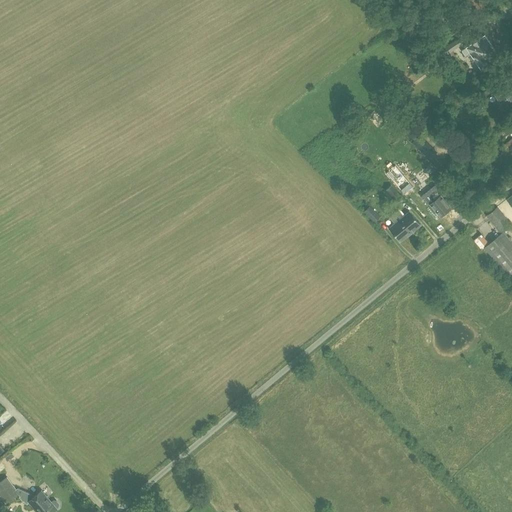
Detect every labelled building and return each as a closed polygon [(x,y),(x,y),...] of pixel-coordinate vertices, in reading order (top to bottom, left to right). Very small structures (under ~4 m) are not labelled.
[(434,49),(441,59),(464,43),(458,34),(456,35),(455,33),(440,43),(441,44),(434,49)] [(479,64),(481,68),(489,63),(486,59),(497,52),(491,43),(490,43),(485,35),(479,38),(478,38),(477,37),(471,41),(472,42),(471,43),(472,43),(466,47),(467,47),(462,51),(466,57),(471,54),(478,64),(479,64)] [(412,48),(418,52),(426,40),(420,36),(412,48)] [(491,89),(502,106),(511,99),(511,77),(508,80),(507,79),(491,89)] [(475,103),(489,94),(484,86),(470,95),(475,103)] [(380,102),(385,111),(395,105),(391,96),(380,102)] [(411,143),(429,161),(437,152),(420,135),(411,143)] [(511,138),(501,147),(507,157),(511,152),(511,138)] [(385,190),(395,202),(401,196),(392,185),(385,190)] [(459,192),(454,186),(448,192),(452,198),(459,192)] [(436,212),(440,217),(451,208),(441,196),(442,195),(437,188),(435,190),(433,188),(422,197),(435,213),(436,212)] [(406,213),(413,209),(409,202),(402,206),(406,213)] [(364,212),(374,222),(380,217),(370,206),(364,212)] [(484,248),(509,278),(511,275),(511,241),(504,232),(511,225),(498,207),(486,216),(500,234),(484,248)] [(392,212),(410,233),(421,225),(410,212),(404,216),(400,212),(399,212),(396,208),(392,212)] [(389,229),(400,242),(410,233),(392,212),(388,215),(392,219),(391,219),(395,224),(389,229)] [(0,425),(3,428),(0,431),(0,440),(1,441),(20,423),(12,414),(0,425)] [(0,482),(0,495),(6,504),(19,494),(7,477),(0,482)] [(59,504),(56,500),(53,500),(51,503),(41,491),(36,496),(33,493),(31,493),(27,496),(27,499),(29,501),(29,502),(37,511),(52,511),(56,509),(59,506),(59,504)]
